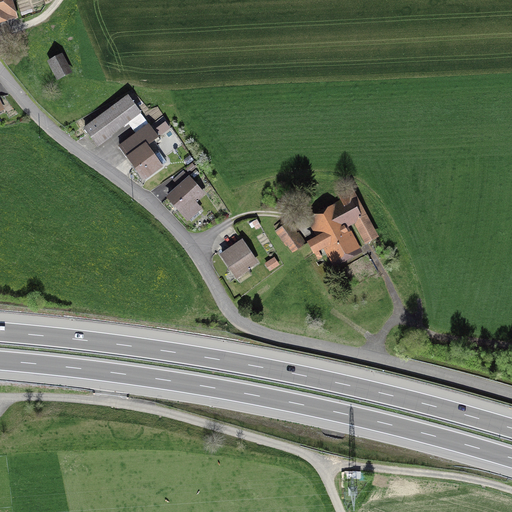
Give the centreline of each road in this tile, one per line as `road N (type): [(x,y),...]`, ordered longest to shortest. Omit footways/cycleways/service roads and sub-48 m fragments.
road 1 (motorway): [(0,360),(257,395),(511,458)]
road 2 (motorway): [(511,428),(262,367),(0,331)]
road 3 (residential): [(252,328),(234,315),(178,229),(35,113),(0,68)]
road 4 (track): [(0,397),(133,405),(318,458)]
road 5 (unclassified): [(511,394),(252,328)]
road 6 (track): [(318,458),(511,490)]
road 7 (track): [(372,358),(387,327),(403,318),(437,336),(511,346)]
